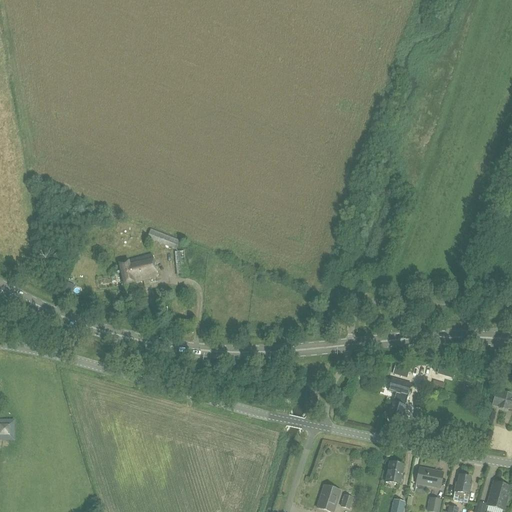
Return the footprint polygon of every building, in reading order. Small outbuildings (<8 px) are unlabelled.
[(179,241),(150,230),(147,238),(176,250),(179,241)] [(186,276),(183,251),(174,252),(176,277),(186,276)] [(124,285),(157,277),(151,255),(118,263),(124,285)] [(394,375),(401,377),(405,364),(399,362),(397,367),(396,367),(394,375)] [(437,371),(453,373),(454,366),(438,363),(437,371)] [(296,369),(289,367),(286,379),(292,380),(296,369)] [(395,420),(400,422),(402,415),(403,415),(406,407),(405,406),(406,402),(411,385),(392,379),(388,391),(397,394),(395,398),(394,398),(393,403),(388,418),(390,419),(390,421),(393,421),(395,420)] [(506,410),(507,409),(511,409),(511,396),(510,396),(511,395),(503,393),(502,394),(496,392),(492,405),(499,406),(499,408),(506,410)] [(0,420),(0,442),(15,442),(14,421),(0,420)] [(497,426),(497,438),(505,438),(504,425),(497,426)] [(395,464),(395,462),(392,462),(390,463),(389,462),(385,482),(400,485),(404,465),(402,465),(401,463),(398,463),(397,464),(395,464)] [(416,484),(440,488),(443,473),(419,468),(416,484)] [(458,483),(456,482),(454,491),(453,501),(467,503),(469,494),(469,495),(471,485),(469,485),(471,478),(459,476),(458,483)] [(487,506),(503,510),(510,487),(494,483),(487,506)] [(333,511),(340,491),(324,485),(321,494),(322,494),(321,500),(320,500),(317,508),(329,511),(333,511)] [(345,496),(341,507),(348,509),(352,498),(345,496)] [(438,511),(441,500),(430,498),(428,511),(430,511),(438,511)] [(393,499),(390,511),(401,511),(403,502),(393,499)]
